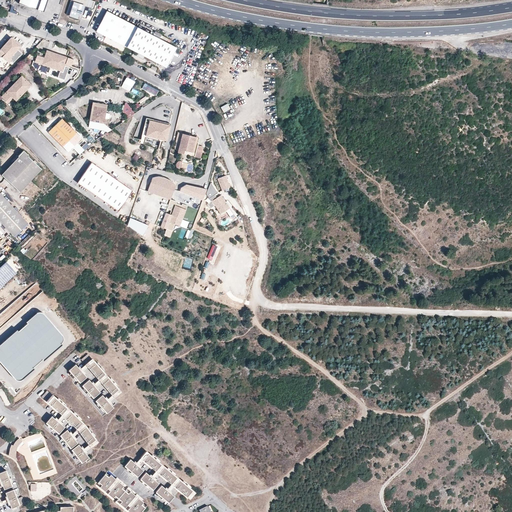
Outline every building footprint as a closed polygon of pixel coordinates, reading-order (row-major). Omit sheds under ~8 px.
[(20,0),(19,2),(38,8),(40,0),(20,0)] [(47,0),(40,0),(38,8),(44,10),(47,0)] [(93,8),(95,1),(92,0),(70,0),(66,14),(80,18),(85,5),(93,8)] [(127,46),(137,25),(107,9),(96,30),(127,46)] [(137,25),(127,46),(142,53),(140,56),(147,60),(149,57),(167,66),(177,46),(137,25)] [(0,67),(1,68),(20,45),(10,37),(0,48),(0,67)] [(249,53),(257,56),(260,50),(252,46),(249,53)] [(71,64),(73,57),(46,49),(44,56),(37,54),(34,62),(60,70),(58,76),(65,78),(69,65),(69,63),(71,64)] [(19,56),(15,53),(8,62),(11,65),(19,56)] [(22,75),(2,97),(9,103),(13,98),(16,100),(31,84),(22,75)] [(120,87),(129,91),(134,80),(125,76),(120,87)] [(265,84),(268,106),(275,105),(273,84),(265,84)] [(108,104),(93,101),(91,120),(105,122),(108,104)] [(126,102),(120,110),(128,118),(135,110),(126,102)] [(227,103),(220,106),(223,112),(230,109),(227,103)] [(266,115),(270,123),(277,120),(273,112),(266,115)] [(151,119),(151,117),(147,116),(143,135),(168,140),(172,121),(167,120),(167,123),(151,119)] [(81,139),(62,118),(48,131),(67,152),(81,139)] [(232,133),(236,143),(262,132),(260,126),(237,135),(236,131),(232,133)] [(270,137),(280,134),(278,127),(268,129),(270,137)] [(199,143),(200,138),(194,136),(194,134),(184,132),(180,150),(196,154),(202,156),(204,148),(198,147),(199,143)] [(29,156),(24,150),(18,156),(19,157),(2,176),(20,192),(42,169),(29,157),(29,156)] [(132,190),(91,162),(77,182),(118,210),(132,190)] [(151,176),(147,191),(169,199),(174,184),(172,179),(163,176),(158,175),(151,176)] [(230,187),(226,175),(218,179),(222,190),(230,187)] [(181,186),(180,190),(202,198),(205,189),(186,183),(181,186)] [(30,200),(35,194),(28,189),(24,195),(30,200)] [(0,222),(11,233),(24,221),(0,195),(0,222)] [(221,214),(230,208),(221,195),(212,201),(221,214)] [(171,203),(167,212),(172,214),(176,205),(171,203)] [(186,209),(176,205),(172,214),(167,212),(162,226),(168,229),(171,222),(180,226),(186,209)] [(144,236),(151,222),(147,221),(146,224),(131,217),(129,221),(128,225),(142,235),(144,236)] [(28,225),(24,221),(11,233),(15,238),(28,225)] [(0,267),(0,289),(16,274),(5,263),(0,267)] [(19,332),(18,331),(0,345),(0,362),(16,380),(18,381),(21,381),(23,380),(35,370),(33,368),(43,359),(44,361),(63,345),(62,344),(63,342),(64,340),(64,337),(62,334),(44,314),(42,313),(40,313),(38,314),(27,323),(28,324),(19,332)] [(94,360),(88,366),(99,379),(106,373),(94,360)] [(76,363),(70,369),(81,382),(87,376),(76,363)] [(108,376),(101,381),(113,394),(119,388),(108,376)] [(90,379),(83,384),(94,397),(101,391),(90,379)] [(103,394),(96,400),(108,412),(114,407),(103,394)] [(55,397),(50,403),(62,414),(68,407),(55,397)] [(71,410),(65,416),(77,428),(83,422),(71,410)] [(52,415),(47,422),(60,433),(65,426),(52,415)] [(86,425),(79,430),(90,444),(97,439),(86,425)] [(68,429),(61,434),(72,448),(79,442),(68,429)] [(11,448),(9,455),(18,460),(16,456),(16,450),(14,450),(15,448),(15,447),(16,445),(17,444),(19,442),(20,441),(21,439),(20,438),(19,439),(18,440),(16,441),(15,443),(14,445),(12,444),(11,448)] [(80,443),(73,449),(83,462),(90,457),(80,443)] [(148,452),(142,458),(155,469),(161,463),(148,452)] [(129,457),(124,464),(137,475),(143,468),(129,457)] [(163,465),(158,471),(171,482),(176,476),(163,465)] [(7,470),(0,472),(0,475),(5,489),(13,486),(7,470)] [(145,470),(139,477),(153,488),(158,481),(145,470)] [(101,483),(99,486),(105,490),(115,477),(110,473),(108,475),(104,473),(98,480),(101,483)] [(179,478),(173,484),(186,495),(192,489),(179,478)] [(118,479),(107,492),(113,496),(115,494),(121,499),(119,502),(124,506),(135,493),(130,489),(128,492),(121,486),(123,484),(118,479)] [(161,483),(155,490),(168,501),(174,494),(161,483)] [(14,489),(6,492),(14,511),(16,511),(23,510),(14,489)] [(138,496),(127,509),(131,511),(133,511),(135,510),(136,511),(139,511),(145,506),(141,503),(143,500),(138,496)]
